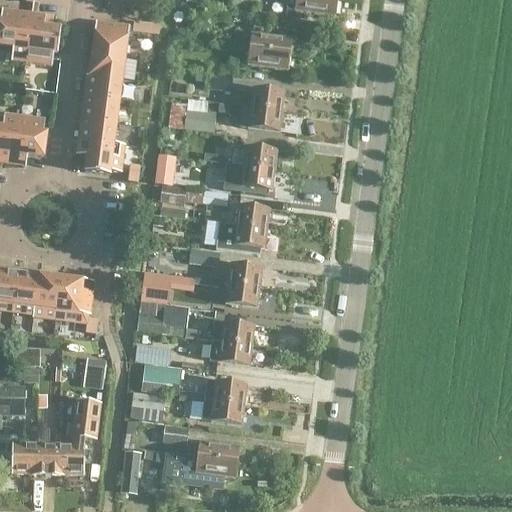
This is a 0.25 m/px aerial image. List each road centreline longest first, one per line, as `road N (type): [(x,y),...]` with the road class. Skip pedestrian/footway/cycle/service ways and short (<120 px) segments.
road 1 (unclassified): [(327,511),(394,0)]
road 2 (residential): [(53,181),(23,190),(7,216),(14,246),(39,264),(70,259),(89,237),(89,209),(62,183)]
road 3 (residential): [(53,181),(76,0)]
